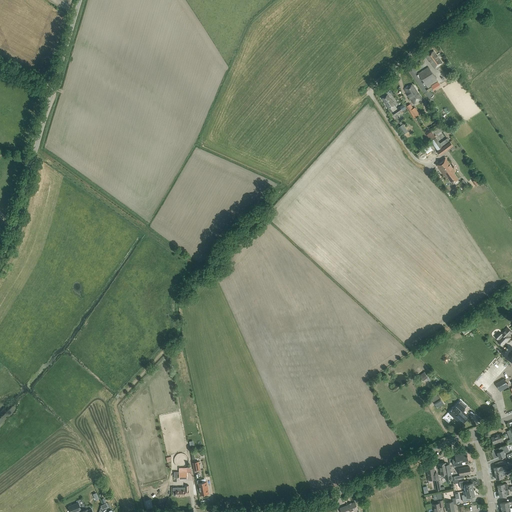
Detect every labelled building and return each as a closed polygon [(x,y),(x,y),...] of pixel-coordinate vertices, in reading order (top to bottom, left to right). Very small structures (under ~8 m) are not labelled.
[(426,56),(435,68),(442,63),(434,51),(426,56)] [(426,86),(427,87),(428,89),(426,90),(428,92),(433,88),(434,90),(440,85),(438,83),(436,79),(428,67),(418,73),(426,86)] [(404,90),(414,104),(422,99),(412,84),(404,90)] [(394,104),(387,94),(382,98),(389,108),(394,104)] [(406,106),(409,111),(414,118),(420,115),(415,107),(413,108),(410,104),(406,106)] [(395,116),(403,111),(400,107),(392,112),(395,116)] [(402,124),(398,127),(403,135),(408,131),(402,124)] [(431,131),(426,134),(431,141),(437,151),(442,147),(432,132),(431,131)] [(437,151),(440,156),(453,146),(450,141),(442,147),(437,151)] [(429,145),(423,149),(427,154),(433,150),(429,145)] [(445,158),(436,164),(446,177),(447,177),(452,183),(458,179),(453,172),(455,171),(445,158)] [(466,323),(459,328),(463,334),(465,333),(469,331),(469,332),(471,331),(466,323)] [(498,340),(497,341),(502,346),(510,337),(508,336),(511,331),(507,327),(501,333),(499,332),(495,337),(498,340)] [(428,377),(425,373),(423,372),(418,376),(422,380),(425,378),(426,378),(428,377)] [(496,384),(499,389),(507,385),(503,379),(496,384)] [(437,394),(431,398),(436,406),(442,402),(437,394)] [(461,401),(449,413),(462,424),(468,417),(462,411),(466,406),(461,401)] [(500,433),(491,437),(494,444),(500,441),(500,443),(503,442),(500,433)] [(497,452),(499,458),(506,456),(504,453),(509,451),(507,445),(499,448),(500,451),(497,452)] [(466,452),(455,454),(455,458),(452,459),(453,466),(461,464),(461,461),(468,460),(466,452)] [(445,462),(439,464),(441,477),(445,476),(445,480),(450,479),(450,482),(452,481),(450,468),(447,469),(445,462)] [(494,467),(495,473),(508,471),(507,465),(501,466),(494,467)] [(460,475),(454,476),(455,479),(463,478),(462,475),(470,473),(469,466),(458,468),(460,475)] [(183,471),(179,472),(179,479),(187,479),(187,472),(191,472),(190,467),(183,467),(183,471)] [(434,479),(436,490),(441,489),(438,472),(435,472),(434,468),(427,469),(429,480),(434,479)] [(503,478),(502,475),(511,474),(510,471),(509,471),(509,470),(508,471),(495,473),(496,479),(503,478)] [(198,483),(200,494),(204,494),(205,495),(208,494),(207,493),(208,493),(206,481),(202,482),(201,479),(197,480),(197,483),(198,483)] [(465,487),(466,490),(473,489),(472,483),(466,484),(466,480),(459,482),(460,488),(465,487)] [(176,496),(186,495),(186,494),(189,494),(189,489),(188,485),(185,485),(185,487),(173,487),(173,495),(176,495),(176,496)] [(475,495),(473,489),(466,490),(466,494),(461,495),(463,501),(469,500),(469,496),(475,495)] [(446,502),(447,511),(449,511),(455,511),(453,504),(456,503),(455,498),(452,498),(453,501),(446,502)] [(433,504),(434,511),(440,511),(440,509),(441,509),(441,506),(444,506),(443,500),(438,501),(439,503),(433,504)] [(70,511),(74,511),(81,509),(78,502),(68,506),(70,511)] [(340,508),(341,511),(350,511),(358,509),(355,502),(340,508)]
